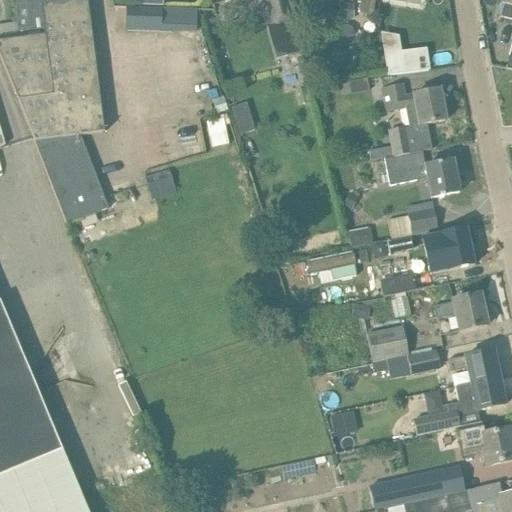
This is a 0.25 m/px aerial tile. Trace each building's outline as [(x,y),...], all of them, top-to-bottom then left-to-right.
[(19,36),(0,38),(0,58),(9,81),(17,101),(34,142),(80,136),(103,134),(97,83),(95,70),(88,14),(86,0),(38,0),(15,3),(19,36)] [(223,0),(224,1),(212,4),(214,12),(227,9),(225,2),(233,0),(223,0)] [(263,0),(270,26),(292,20),(286,0),(263,0)] [(321,17),(319,0),(311,0),(301,1),(302,19),(321,17)] [(361,0),(359,13),(373,15),(375,0),(361,0)] [(511,0),(502,0),(501,4),(504,5),(500,17),(511,20),(511,45),(506,68),(511,69),(511,0)] [(353,4),(340,4),(340,19),(354,19),(353,4)] [(126,7),(125,31),(196,33),(197,9),(126,7)] [(401,52),(387,76),(430,71),(426,49),(401,52)] [(402,85),(382,89),(387,112),(405,108),(409,128),(404,129),(409,155),(421,152),(431,150),(427,125),(445,122),(439,90),(404,97),(402,85)] [(305,89),(296,91),(299,104),(308,102),(305,89)] [(255,131),(246,103),(231,108),(239,136),(255,131)] [(207,121),(213,147),(231,144),(225,117),(207,121)] [(0,511),(89,511),(0,301),(0,147),(5,146),(0,129),(0,511)] [(404,129),(389,132),(392,147),(394,158),(409,155),(404,129)] [(80,136),(34,142),(66,225),(108,209),(80,136)] [(394,158),(392,147),(369,151),(370,161),(385,159),(394,158)] [(425,167),(422,153),(409,155),(394,158),(384,160),(389,187),(427,179),(431,199),(439,197),(440,199),(443,198),(443,196),(459,193),(459,192),(458,192),(452,162),(453,162),(452,161),(425,167)] [(153,199),(178,192),(174,177),(149,184),(153,199)] [(359,198),(349,193),(342,207),(351,212),(359,198)] [(407,217),(387,221),(391,241),(437,232),(433,212),(407,217)] [(466,230),(422,239),(429,275),(474,266),(471,252),(472,251),(470,243),(469,244),(466,230)] [(352,253),(307,263),(310,276),(331,272),(354,266),(355,266),(352,253)] [(354,266),(331,272),(333,281),(357,276),(354,266)] [(412,274),(379,281),(382,298),(415,291),(412,274)] [(487,327),(480,295),(452,301),(452,303),(433,307),(436,320),(455,316),(459,333),(487,327)] [(401,324),(395,296),(354,305),(360,333),(401,324)] [(386,362),(408,357),(402,327),(366,335),(372,365),(386,362)] [(437,351),(408,357),(386,362),(388,371),(389,381),(440,370),(437,351)] [(467,369),(470,384),(498,378),(492,351),(465,357),(465,358),(447,361),(450,373),(467,369)] [(386,362),(372,365),(374,374),(388,371),(386,362)] [(498,378),(470,384),(454,388),(458,404),(446,406),(447,413),(412,420),(416,437),(435,433),(461,427),(459,416),(476,412),(504,406),(498,378)] [(357,433),(353,414),(329,418),(333,438),(357,433)] [(481,425),(459,429),(464,457),(483,453),(486,467),(511,461),(511,443),(509,431),(483,436),(481,425)] [(335,455),(327,457),(328,466),(337,464),(335,455)] [(439,470),(370,485),(376,511),(404,506),(445,496),(439,470)] [(478,503),(475,490),(445,496),(404,506),(405,511),(511,511),(511,493),(499,496),(499,498),(478,503)]
